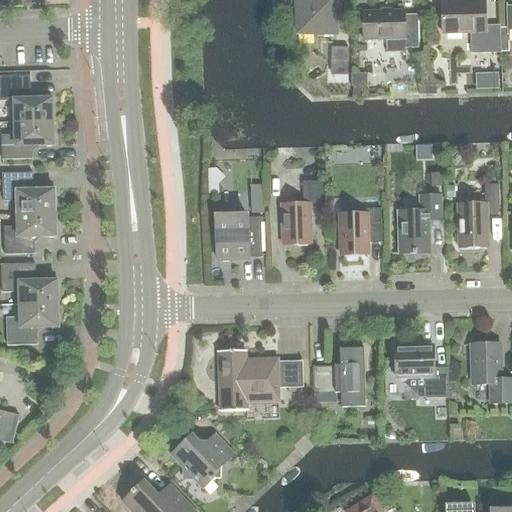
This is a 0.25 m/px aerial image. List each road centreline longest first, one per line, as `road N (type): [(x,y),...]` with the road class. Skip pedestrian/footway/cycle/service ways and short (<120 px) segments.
road 1 (residential): [(147,310),(511,300)]
road 2 (tertiary): [(107,28),(125,311)]
road 3 (tertiary): [(147,310),(129,28)]
road 4 (tertiary): [(31,487),(55,476),(121,412),(146,354),(147,310)]
road 5 (tertiary): [(125,311),(125,347),(110,392),(31,487)]
